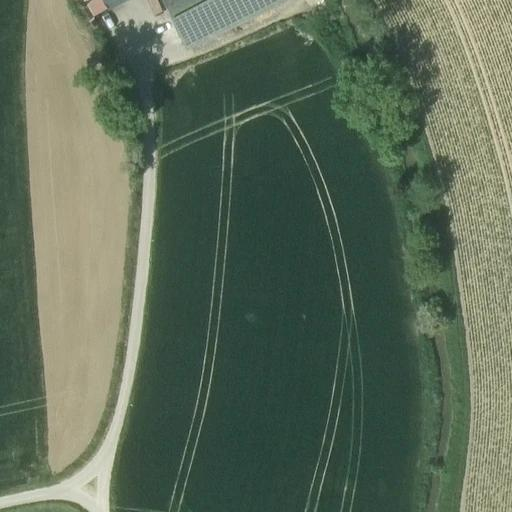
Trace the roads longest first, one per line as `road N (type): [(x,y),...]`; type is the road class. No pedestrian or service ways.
road 1 (track): [(98,484),(125,397),(154,142),(140,62),(116,16)]
road 2 (track): [(102,511),(98,484),(0,506)]
